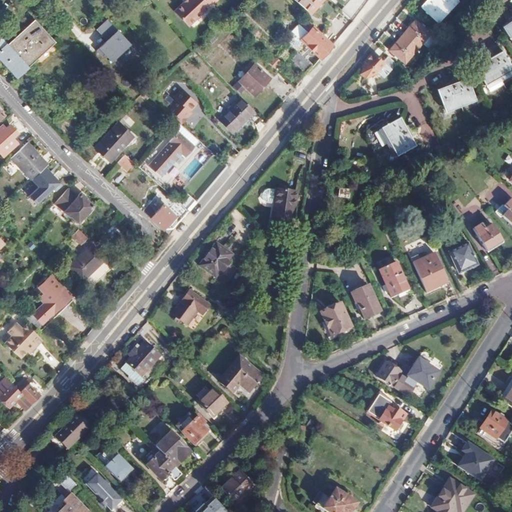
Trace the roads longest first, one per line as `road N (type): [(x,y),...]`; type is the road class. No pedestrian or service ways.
road 1 (residential): [(287,386),(326,115),(320,89)]
road 2 (tertiary): [(315,79),(151,280)]
road 3 (tertiary): [(155,285),(320,89)]
road 4 (residential): [(0,87),(73,167),(144,226),(151,280)]
road 5 (residential): [(511,288),(482,294),(287,386)]
road 6 (residential): [(379,511),(511,305)]
road 7 (tertiary): [(0,460),(155,285)]
road 8 (tertiary): [(151,280),(0,446)]
road 9 (residential): [(287,386),(164,511)]
